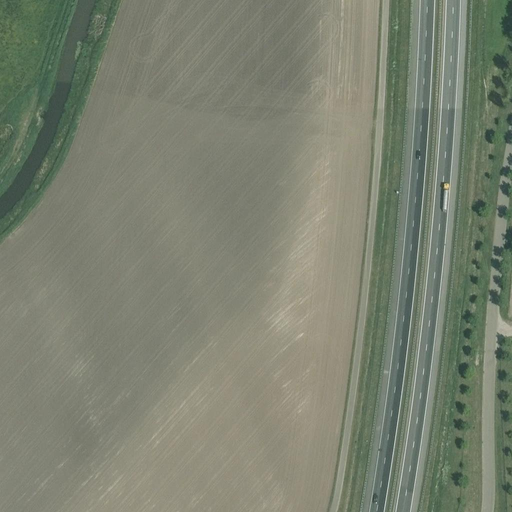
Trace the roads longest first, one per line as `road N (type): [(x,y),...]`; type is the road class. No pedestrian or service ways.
road 1 (unclassified): [(335,511),(371,236),(386,0)]
road 2 (motorway): [(402,511),(435,255),(452,0)]
road 3 (motorway): [(427,0),(410,250),(377,511)]
road 4 (track): [(0,175),(31,123),(73,0)]
road 5 (unclassified): [(492,329),(511,143)]
road 6 (unclassified): [(487,511),(492,329)]
